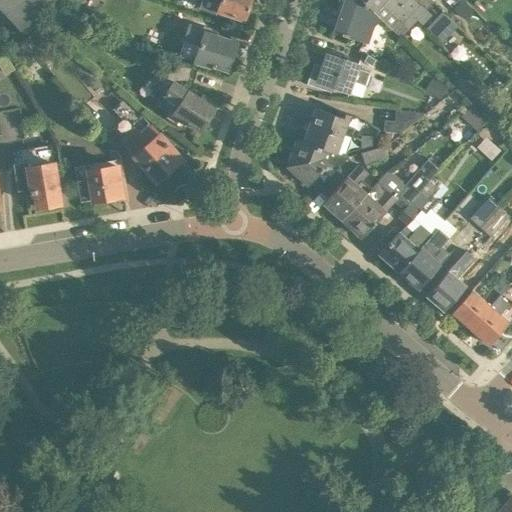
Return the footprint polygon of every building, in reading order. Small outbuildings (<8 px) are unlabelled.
[(0,0),(0,11),(18,32),(53,0),(0,0)] [(81,3),(79,0),(65,0),(65,1),(72,10),(81,3)] [(216,13),(216,12),(244,22),(251,0),(202,0),(200,7),(216,13)] [(333,32),(367,43),(373,27),(380,20),(374,14),(361,0),(344,0),(339,17),(337,16),(332,29),(334,30),(333,32)] [(361,0),(374,14),(380,20),(391,30),(400,39),(417,22),(394,0),(361,0)] [(394,0),(417,22),(425,29),(434,19),(425,11),(432,4),(427,0),(394,0)] [(434,19),(426,28),(441,43),(450,34),(434,19)] [(58,22),(53,30),(61,35),(66,26),(58,22)] [(35,52),(53,37),(42,24),(24,38),(35,52)] [(205,31),(187,25),(181,41),(183,42),(198,46),(194,61),(193,62),(210,67),(209,69),(213,70),(215,66),(227,70),(232,55),(227,53),(230,42),(205,33),(205,31)] [(14,70),(4,53),(0,55),(0,68),(4,76),(14,70)] [(364,71),(357,68),(358,66),(325,55),(315,82),(348,93),(352,83),(364,87),(369,73),(364,71)] [(367,56),(363,62),(371,67),(375,61),(367,56)] [(199,132),(213,110),(187,92),(187,93),(171,83),(163,95),(178,105),(171,116),(184,124),(183,126),(187,128),(188,125),(199,132)] [(436,84),(429,94),(440,102),(447,92),(436,84)] [(462,101),(456,94),(448,100),(454,107),(462,101)] [(353,129),(346,126),(349,116),(336,111),(334,115),(315,106),(309,124),(342,136),(350,139),(353,129)] [(424,116),(396,112),(395,122),(411,126),(424,116)] [(384,122),(383,133),(399,135),(411,126),(395,122),(395,123),(384,122)] [(336,155),(342,136),(309,124),(303,142),(296,140),(296,141),(336,155)] [(117,140),(133,157),(146,171),(149,168),(158,179),(180,160),(158,135),(149,125),(140,134),(133,126),(117,140)] [(372,147),(373,137),(362,137),(361,151),(372,147)] [(340,166),(348,159),(345,156),(343,158),(336,155),(296,141),(286,169),(287,170),(321,161),(327,166),(333,160),(340,166)] [(364,166),(386,161),(383,149),(361,154),(364,166)] [(334,172),(340,166),(333,160),(327,166),(334,172)] [(306,188),(327,166),(321,161),(287,170),(306,188)] [(37,209),(61,205),(53,164),(26,169),(25,164),(13,165),(17,192),(29,190),(30,195),(34,195),(37,209)] [(395,200),(399,195),(409,204),(429,182),(428,181),(433,175),(422,166),(413,176),(414,178),(404,189),(400,180),(394,175),(387,173),(372,190),(343,223),(360,238),(384,214),(383,213),(395,200)] [(372,190),(361,181),(366,175),(358,167),(346,181),(345,179),(322,204),(343,223),(372,190)] [(108,203),(123,201),(117,168),(75,175),(79,198),(91,196),(92,201),(106,199),(108,203)] [(437,189),(429,182),(409,204),(397,217),(407,225),(421,210),(420,210),(428,201),(427,200),(437,189)] [(479,228),(498,207),(488,198),(469,219),(479,228)] [(489,238),(508,217),(498,207),(479,228),(489,238)] [(438,265),(430,258),(455,230),(445,220),(431,235),(416,252),(398,273),(417,290),(438,265)] [(412,233),(405,226),(397,235),(396,234),(378,255),(398,273),(416,252),(431,235),(420,225),(412,233)] [(455,280),(474,260),(465,252),(425,296),(442,312),(464,288),(455,280)] [(499,296),(510,284),(501,277),(491,289),(499,296)] [(451,313),(470,330),(500,297),(499,296),(489,307),(471,292),(451,313)] [(500,297),(470,330),(488,346),(508,324),(499,316),(509,305),(500,297)] [(511,511),(511,496),(497,511),(511,511)]
